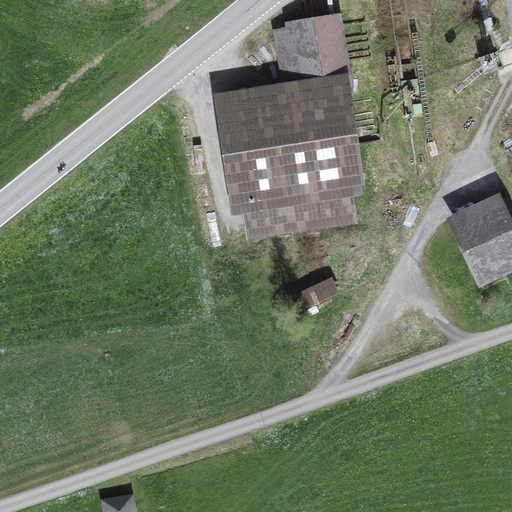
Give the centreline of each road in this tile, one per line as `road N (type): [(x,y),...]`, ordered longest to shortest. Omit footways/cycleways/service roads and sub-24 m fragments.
road 1 (unclassified): [(0,510),(511,331)]
road 2 (secondary): [(0,207),(257,0)]
